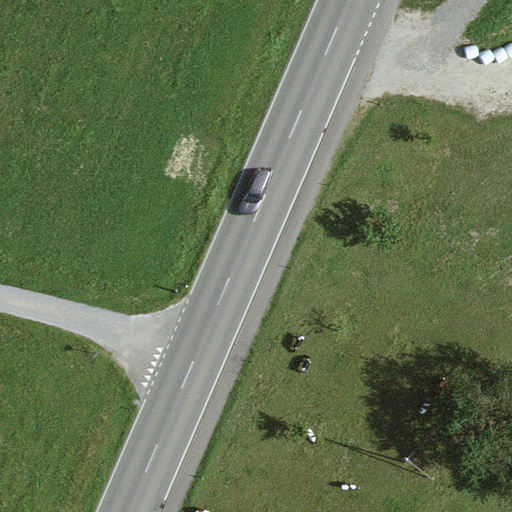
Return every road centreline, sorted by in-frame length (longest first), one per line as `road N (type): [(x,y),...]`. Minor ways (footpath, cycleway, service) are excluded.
road 1 (tertiary): [(356,0),(136,511)]
road 2 (track): [(201,359),(0,300)]
